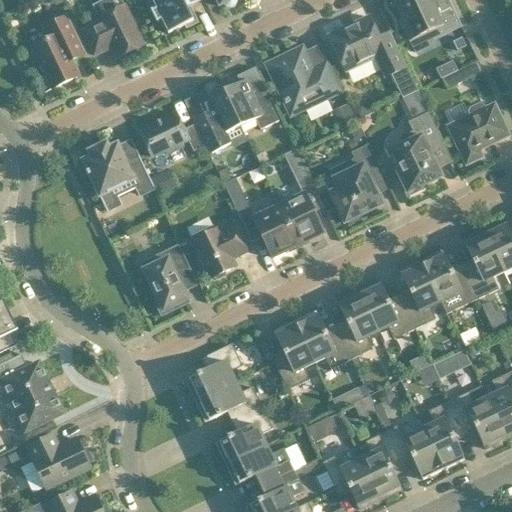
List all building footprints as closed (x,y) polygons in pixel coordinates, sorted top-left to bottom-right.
[(204,0),(151,0),(156,9),(151,11),(157,23),(162,21),(168,34),(193,22),(187,9),(204,0)] [(216,0),(220,7),(224,5),(227,8),(231,8),(235,6),(236,3),(236,0),(216,0)] [(445,31),(460,24),(448,0),(404,0),(396,4),(404,20),(401,22),(411,42),(428,33),(432,41),(446,34),(445,31)] [(117,59),(144,46),(125,6),(98,19),(100,23),(83,32),(95,56),(107,50),(107,49),(112,47),(117,59)] [(67,17),(43,29),(49,39),(31,48),(35,55),(29,58),(35,70),(40,67),(52,90),(80,77),(72,61),(85,55),(67,17)] [(386,78),(407,68),(391,33),(379,38),(369,17),(329,37),(346,73),(376,59),(386,78)] [(457,51),(466,47),(462,39),(453,43),(457,51)] [(273,64),(268,66),(284,101),(283,102),(285,106),(286,105),(291,116),(306,109),(301,98),(320,89),(325,100),(326,99),(339,93),(332,78),(319,50),(306,56),(303,49),(287,57),(286,54),(271,61),(273,64)] [(459,72),(442,80),(447,91),(464,83),(459,72)] [(222,88),(240,127),(255,120),(260,131),(279,122),(262,86),(251,92),(246,81),(232,87),(227,86),(222,88)] [(226,134),(240,127),(222,88),(217,91),(215,96),(206,100),(211,111),(195,118),(212,154),(231,145),(226,134)] [(349,104),(334,112),(341,127),(357,120),(349,104)] [(471,116),(448,127),(466,166),(483,158),(478,149),(485,146),(486,148),(510,136),(495,105),(485,110),(483,107),(480,105),(471,110),(470,113),(471,116)] [(398,180),(407,199),(426,190),(424,186),(442,178),(431,156),(446,149),(429,113),(408,123),(413,132),(409,134),(405,145),(388,153),(400,179),(398,180)] [(184,131),(176,114),(140,132),(152,158),(165,152),(167,155),(184,147),(182,143),(188,141),(194,153),(205,147),(195,125),(184,131)] [(359,126),(350,130),(354,139),(363,135),(359,126)] [(82,162),(88,173),(87,173),(88,177),(89,176),(107,212),(108,211),(119,206),(112,191),(134,181),(141,196),(155,189),(136,149),(123,155),(118,145),(109,149),(107,144),(89,152),(91,157),(82,162)] [(345,224),(348,223),(349,226),(361,220),(360,217),(383,206),(375,189),(387,183),(369,145),(351,154),(358,168),(333,180),(338,190),(330,194),(345,224)] [(284,156),(301,190),(312,184),(296,150),(284,156)] [(261,153),(256,156),(260,165),(269,160),(267,155),(261,153)] [(225,168),(218,172),(223,182),(230,179),(225,168)] [(164,172),(151,178),(159,194),(172,188),(164,172)] [(224,185),(240,219),(252,213),(236,179),(224,185)] [(323,235),(304,195),(279,207),(298,247),(323,235)] [(273,259),(298,247),(279,207),(254,219),(273,259)] [(511,236),(505,222),(484,232),(504,273),(511,268),(511,236)] [(217,230),(213,227),(206,231),(206,235),(192,242),(210,280),(214,278),(217,281),(225,277),(226,273),(237,267),(233,260),(251,251),(238,224),(220,233),(218,229),(217,230)] [(493,278),(504,273),(484,232),(463,242),(477,270),(466,275),(478,300),(499,290),(493,278)] [(154,302),(162,317),(177,309),(175,306),(188,300),(184,292),(197,286),(178,247),(164,254),(166,257),(143,268),(145,271),(144,271),(158,300),(154,302)] [(446,315),(478,300),(466,275),(455,280),(442,252),(421,262),(440,303),(446,315)] [(430,308),(440,303),(421,262),(400,272),(414,300),(403,305),(415,330),(426,325),(426,323),(433,319),(434,321),(436,321),(430,308)] [(379,282),(358,292),(377,333),(388,328),(394,340),(395,340),(394,338),(402,334),(403,336),(415,330),(403,305),(392,310),(379,282)] [(351,330),(340,336),(352,361),(373,351),(367,338),(377,333),(358,292),(337,302),(351,330)] [(0,354),(17,346),(11,334),(18,331),(3,300),(0,301),(0,354)] [(340,366),(352,361),(340,336),(329,341),(316,313),(295,323),(314,364),(325,358),(331,371),(332,370),(331,368),(339,364),(340,366)] [(310,381),(304,369),(314,364),(295,323),(274,333),(287,361),(276,366),(288,392),(300,385),(299,383),(307,379),(308,382),(310,381)] [(185,382),(195,403),(236,383),(230,373),(243,367),(232,345),(207,357),(213,369),(185,382)] [(422,382),(470,368),(465,353),(418,367),(422,382)] [(56,395),(51,385),(50,382),(48,382),(39,364),(28,369),(22,356),(0,366),(0,384),(2,383),(26,433),(64,414),(54,396),(56,395)] [(511,373),(511,372),(501,378),(502,380),(494,384),(493,381),(492,382),(498,394),(487,399),(507,440),(511,437),(511,373)] [(233,410),(238,421),(263,409),(257,397),(255,398),(251,390),(254,389),(253,388),(241,394),(236,383),(195,403),(205,424),(233,410)] [(460,397),(449,402),(462,428),(473,422),(477,432),(484,446),(486,450),(507,440),(487,399),(481,387),(470,392),(460,397)] [(435,424),(424,430),(444,471),(465,461),(451,433),(462,428),(449,402),(438,408),(439,410),(431,414),(430,412),(429,412),(435,424)] [(266,422),(269,421),(263,409),(238,421),(243,432),(215,445),(225,466),(266,447),(261,436),(273,430),(272,429),(270,430),(266,422)] [(309,430),(315,441),(336,431),(331,419),(309,430)] [(413,435),(407,423),(386,433),(399,458),(409,453),(423,481),(444,471),(424,430),(413,435)] [(372,455),(361,460),(381,501),(402,491),(388,463),(399,458),(386,433),(375,438),(376,441),(368,444),(367,442),(366,443),(372,455)] [(52,436),(29,447),(35,460),(33,461),(34,463),(46,489),(47,489),(47,488),(89,468),(89,469),(90,468),(88,463),(92,461),(87,450),(82,452),(77,440),(76,441),(76,442),(63,448),(62,450),(58,449),(52,436)] [(266,447),(225,466),(235,487),(255,477),(260,488),(293,472),(283,451),(271,457),(266,447)] [(344,453),(323,463),(323,464),(324,466),(335,489),(346,483),(360,511),(381,501),(361,460),(350,465),(344,453)] [(265,499),(245,508),(247,511),(291,511),(296,510),(291,499),(303,493),(297,479),(324,466),(323,464),(323,463),(321,458),(293,472),(260,488),(265,499)] [(48,501),(23,511),(107,511),(105,507),(101,509),(96,498),(95,498),(95,499),(82,505),(81,508),(77,506),(71,493),(49,504),(48,501)]
